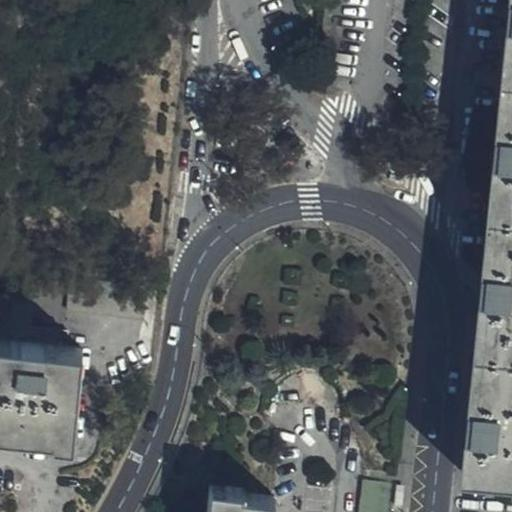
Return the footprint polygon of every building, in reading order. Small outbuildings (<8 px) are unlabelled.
[(511,52),(472,478),(511,481),(511,52)] [(204,318),(202,346),(216,380),(225,398),(234,406),(256,408),(278,410),(298,399),(306,398),(315,400),(322,403),(330,409),(335,415),(346,417),(371,419),(380,413),(391,404),(404,385),(410,369),(415,356),(417,335),(416,319),(412,303),(403,281),(392,267),(376,251),(347,234),(309,229),(294,229),(283,232),(266,239),(238,257),(228,266),(220,277),(213,289),(209,300),(204,318)] [(142,317),(145,286),(68,280),(66,310),(142,317)] [(32,328),(0,323),(0,428),(53,434),(53,439),(71,441),(80,348),(66,347),(67,331),(32,328)] [(362,511),(392,511),(396,480),(366,478),(362,511)] [(243,486),(210,484),(207,511),(269,511),(271,494),(243,491),(243,486)]
